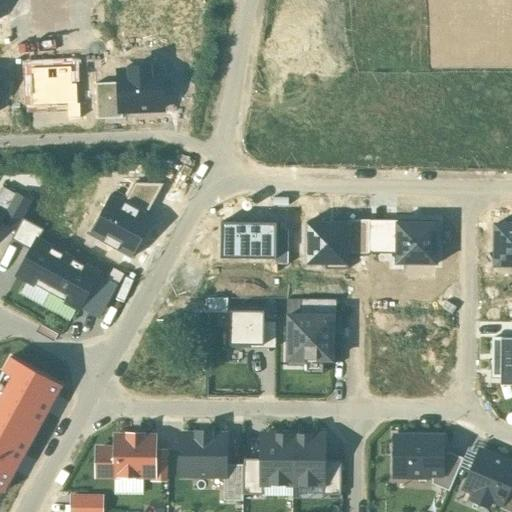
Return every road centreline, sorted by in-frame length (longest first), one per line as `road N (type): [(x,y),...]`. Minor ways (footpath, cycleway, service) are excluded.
road 1 (residential): [(84,407),(356,409)]
road 2 (residential): [(356,409),(400,365),(460,327),(467,190)]
road 3 (residential): [(214,178),(467,190)]
road 4 (residential): [(0,143),(158,135),(223,152)]
road 5 (residential): [(104,370),(214,178)]
road 6 (residential): [(356,409),(456,409),(511,439)]
road 7 (residential): [(223,152),(249,0)]
